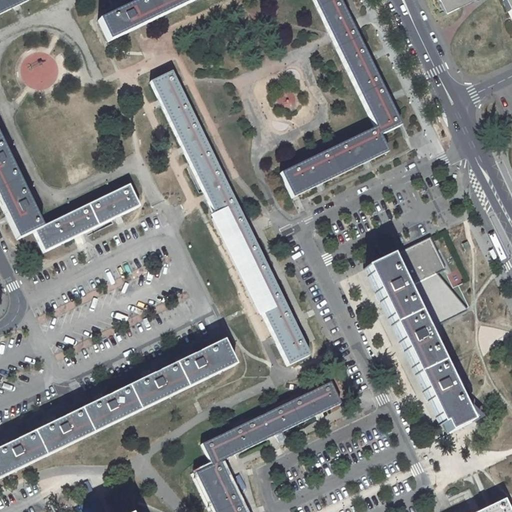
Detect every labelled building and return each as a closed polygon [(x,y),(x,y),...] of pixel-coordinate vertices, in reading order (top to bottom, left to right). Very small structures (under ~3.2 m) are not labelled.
[(0,0),(0,208),(15,241),(32,233),(42,253),(137,208),(127,187),(40,229),(0,144),(0,15),(31,0),(0,0)] [(399,126),(338,0),(141,0),(97,22),(107,42),(195,0),(311,0),(355,88),(375,128),(378,136),(399,126)] [(437,0),(442,10),(463,0),(437,0)] [(511,0),(504,0),(502,1),(511,22),(511,0)] [(170,73),(149,83),(286,366),(307,356),(170,73)] [(291,199),(387,153),(378,136),(375,128),(279,174),(291,199)] [(367,269),(445,431),(467,421),(467,424),(471,422),(470,419),(475,416),(466,406),(468,406),(469,404),(470,403),(469,401),(468,400),(467,399),(464,399),(413,290),(411,286),(424,280),(445,270),(430,239),(367,269)] [(413,290),(426,284),(447,273),(445,270),(424,280),(411,286),(413,290)] [(220,342),(0,448),(0,479),(232,367),(220,342)] [(219,463),(339,405),(329,384),(200,445),(210,467),(219,463)] [(443,473),(454,467),(464,462),(451,439),(431,451),(443,473)] [(509,494),(511,493),(511,457),(496,464),(509,494)] [(210,467),(194,475),(212,511),(506,511),(501,501),(479,511),(242,511),(228,481),(219,463),(210,467)]
